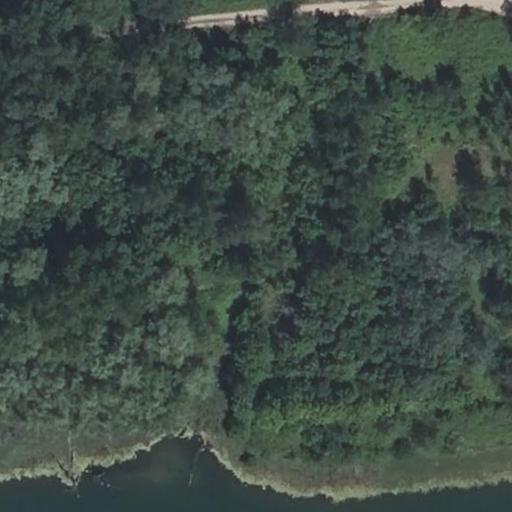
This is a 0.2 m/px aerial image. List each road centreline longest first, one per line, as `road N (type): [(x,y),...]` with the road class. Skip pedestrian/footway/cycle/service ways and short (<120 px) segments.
road 1 (track): [(0,314),(73,312),(306,277),(468,174),(511,94)]
road 2 (track): [(448,0),(0,42)]
